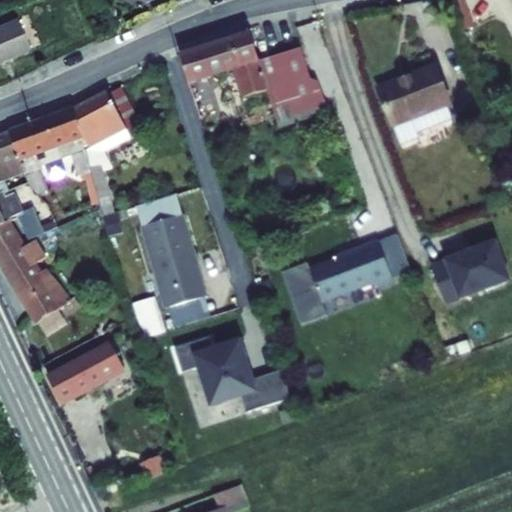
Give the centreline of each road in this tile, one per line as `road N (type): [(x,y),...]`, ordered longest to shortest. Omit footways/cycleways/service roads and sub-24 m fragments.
road 1 (residential): [(0,112),(199,22),(274,0)]
road 2 (secondary): [(0,361),(69,511)]
